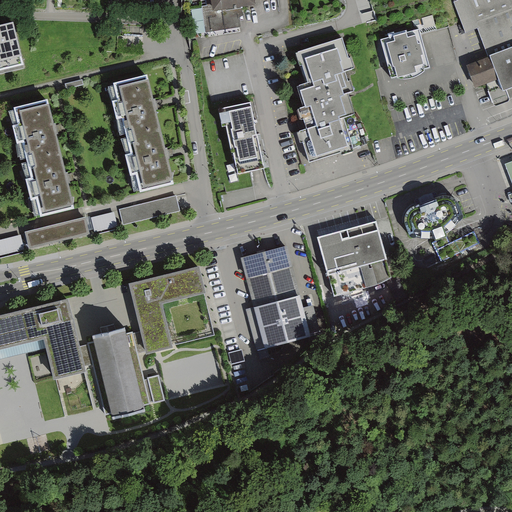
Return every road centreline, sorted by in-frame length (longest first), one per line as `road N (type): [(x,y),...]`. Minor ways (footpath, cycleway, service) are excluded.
road 1 (primary): [(511,134),(375,185),(209,232)]
road 2 (primary): [(209,232),(0,284)]
road 3 (residential): [(178,20),(209,232)]
